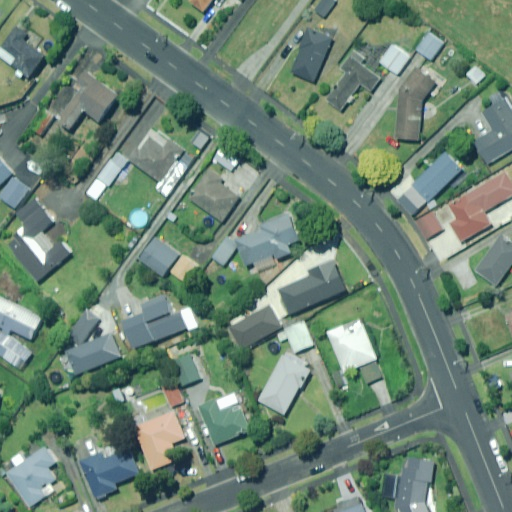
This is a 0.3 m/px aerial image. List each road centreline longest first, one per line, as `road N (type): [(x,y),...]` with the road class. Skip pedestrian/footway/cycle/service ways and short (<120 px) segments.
road 1 (residential): [(461,401),(416,289),(358,205),(81,0)]
road 2 (residential): [(461,401),(187,511)]
